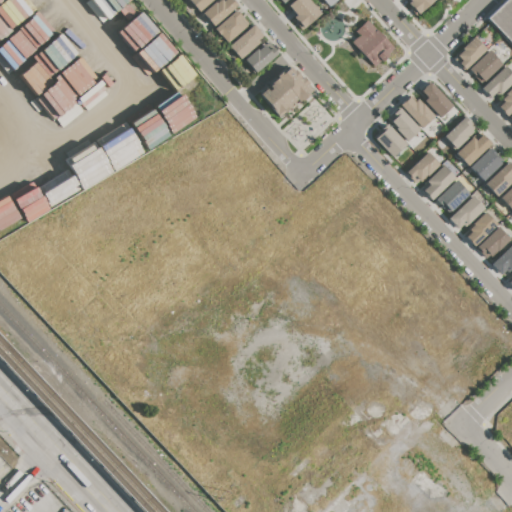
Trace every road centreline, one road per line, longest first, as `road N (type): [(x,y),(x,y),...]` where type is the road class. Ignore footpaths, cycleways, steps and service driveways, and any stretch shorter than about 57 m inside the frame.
road 1 (residential): [(511,306),(347,131)]
road 2 (residential): [(301,175),(151,0)]
road 3 (residential): [(511,142),(381,0)]
road 4 (residential): [(486,0),(347,131)]
road 5 (secondary): [(0,391),(113,511)]
road 6 (residential): [(360,120),(255,0)]
